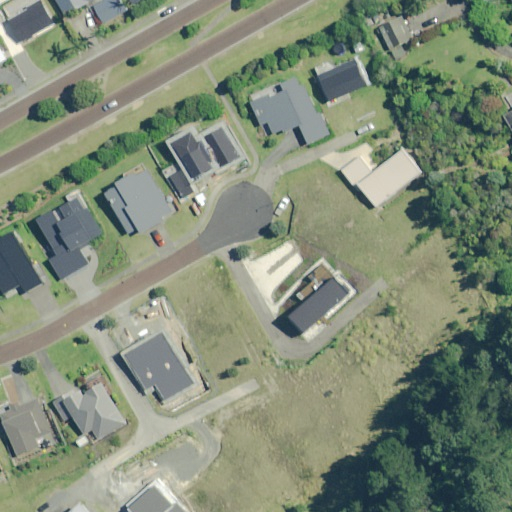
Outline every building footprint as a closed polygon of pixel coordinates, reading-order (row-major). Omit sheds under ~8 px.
[(59,0),(67,15),(94,0),(59,0)] [(129,11),(122,0),(105,0),(95,7),(105,25),(129,11)] [(372,31),(385,23),(379,13),(366,21),(372,31)] [(380,29),(396,63),(408,57),(403,45),(415,39),(405,18),(380,29)] [(0,70),(0,65),(9,60),(0,43),(0,70)] [(369,87),(360,65),(322,82),(331,103),(369,87)] [(262,126),(267,137),(284,130),(286,133),(303,126),(311,144),(332,135),(323,113),(319,115),(302,75),(252,97),(265,125),(262,126)] [(423,173),(405,149),(375,173),(362,157),(344,171),(361,191),(364,189),(379,208),(423,173)] [(168,201),(148,168),(109,191),(118,206),(115,208),(131,235),(141,229),(144,233),(182,211),(174,198),(168,201)] [(128,425),(106,384),(89,393),(85,387),(56,403),(67,422),(76,417),(86,435),(95,430),(100,440),(128,425)] [(54,432),(39,400),(3,416),(22,457),(43,447),(39,439),(54,432)]
